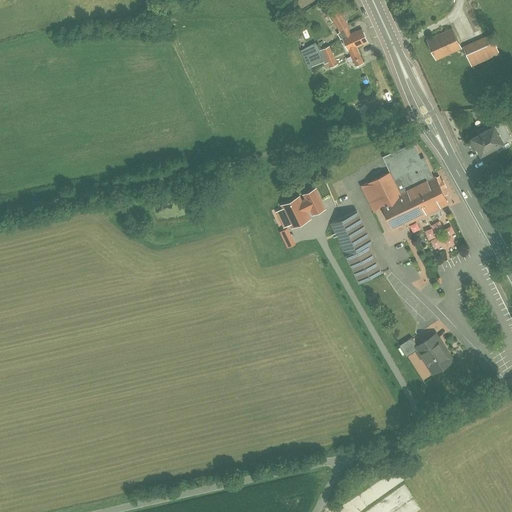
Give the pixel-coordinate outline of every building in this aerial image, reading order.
[(328,0),(327,0),(321,4),(326,11),(333,7),(328,0)] [(339,9),(336,11),(334,7),(326,12),(332,21),(334,20),(341,32),(338,33),(341,38),(342,38),(345,36),(351,34),(347,26),(349,24),(339,9)] [(351,34),(345,36),(342,38),(349,51),(356,66),(364,63),(357,47),(368,42),(362,28),(351,34)] [(436,60),(461,48),(452,28),(427,40),(436,60)] [(491,35),(463,47),(472,66),(499,53),(491,35)] [(338,64),(330,46),(319,51),(308,56),(313,66),(323,61),(325,64),(328,62),(330,68),(338,64)] [(502,138),(495,125),(472,137),(482,155),(504,142),(502,138)] [(383,207),(393,229),(398,227),(399,230),(403,227),(402,225),(416,219),(443,206),(449,203),(436,176),(434,177),(426,161),(423,162),(422,162),(413,143),(384,157),(391,172),(362,186),(374,211),(383,207)] [(489,165),(494,175),(502,170),(497,160),(489,165)] [(314,213),(324,208),(315,190),(305,194),(307,199),(301,202),(299,197),(283,205),(293,226),(309,218),(306,211),(312,208),(314,213)] [(369,244),(371,243),(356,212),(332,224),(360,282),(382,272),(369,244)] [(457,362),(439,332),(418,344),(435,374),(457,362)] [(421,352),(412,335),(399,342),(408,359),(421,352)]
